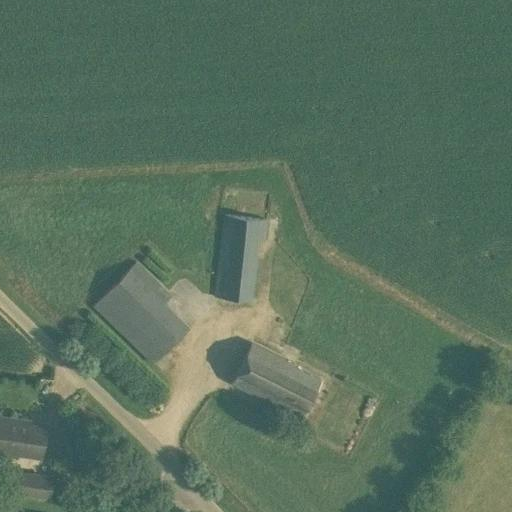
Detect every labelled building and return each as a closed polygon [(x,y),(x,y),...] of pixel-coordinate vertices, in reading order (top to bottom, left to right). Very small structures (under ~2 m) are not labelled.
[(247,299),(253,242),(263,243),(265,219),(224,215),(214,295),(247,299)] [(189,326),(165,302),(172,295),(136,261),(95,305),(152,362),(189,326)] [(275,404),(276,403),(301,415),(318,380),(293,367),(295,364),(252,343),(232,382),(275,404)] [(0,452),(39,457),(43,424),(0,418),(0,452)] [(52,477),(21,473),(18,494),(48,498),(52,477)]
